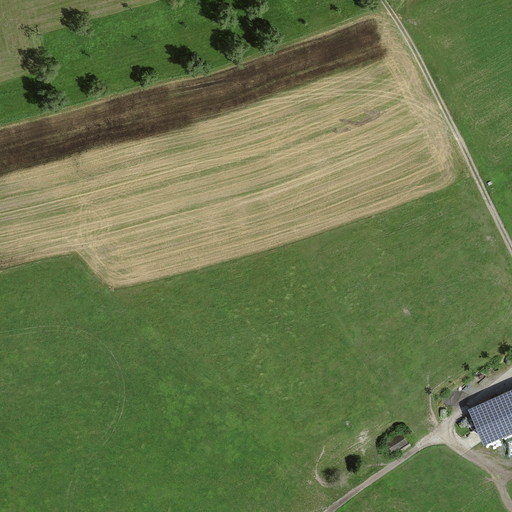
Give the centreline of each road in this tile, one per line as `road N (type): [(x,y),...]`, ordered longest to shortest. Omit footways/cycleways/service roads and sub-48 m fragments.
road 1 (track): [(511,247),(383,0)]
road 2 (track): [(329,511),(511,372)]
